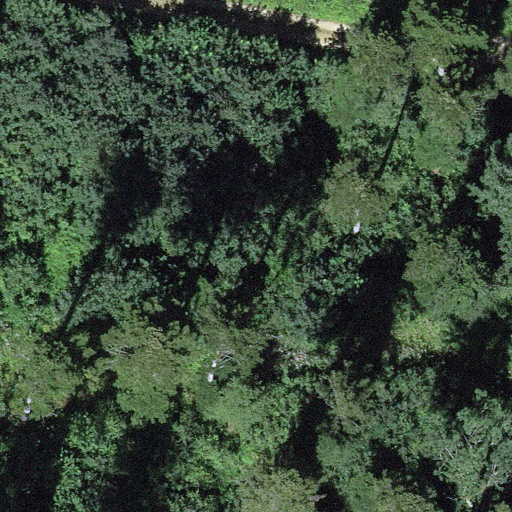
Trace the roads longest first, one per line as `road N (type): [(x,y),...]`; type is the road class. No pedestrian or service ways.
road 1 (track): [(0,355),(511,371)]
road 2 (track): [(511,43),(426,52),(126,0)]
